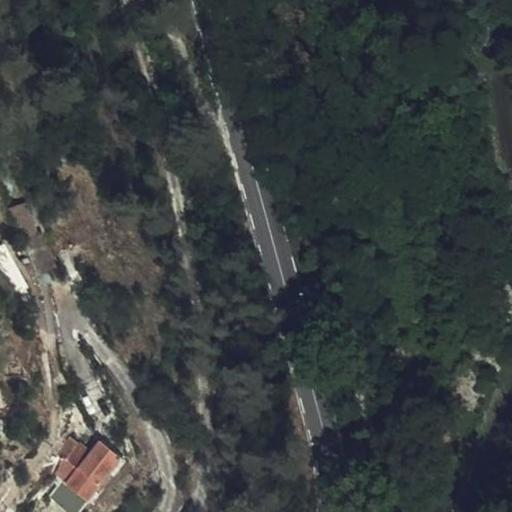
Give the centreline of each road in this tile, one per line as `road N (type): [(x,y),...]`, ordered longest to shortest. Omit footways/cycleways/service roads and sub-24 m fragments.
road 1 (residential): [(127,0),(125,22),(171,169),(198,309),(203,460),(191,511)]
road 2 (tertiary): [(335,511),(318,411),(242,129)]
road 3 (residential): [(242,129),(164,0)]
road 4 (tertiary): [(242,129),(213,0)]
